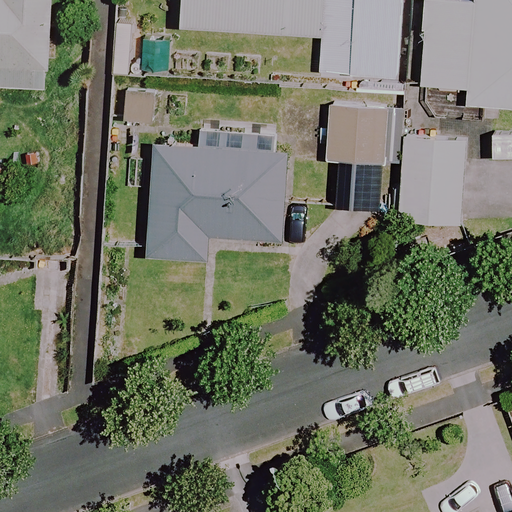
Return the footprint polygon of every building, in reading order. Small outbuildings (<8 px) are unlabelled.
[(0,0),(0,86),(37,89),(47,89),(51,0),(0,0)] [(161,0),(161,8),(179,9),(178,28),(314,35),(312,73),(398,78),(402,0),(161,0)] [(511,0),(476,0),(476,2),(446,0),(423,0),(418,85),(467,88),(465,105),(511,107),(511,0)] [(154,123),(156,89),(121,87),(119,121),(154,123)] [(390,164),(394,98),(331,94),(330,112),(274,109),(271,153),(157,147),(151,255),(206,258),(207,236),(281,240),(283,205),(330,207),(332,161),(390,164)] [(465,141),(406,139),(403,222),(462,224),(465,141)] [(65,320),(66,280),(26,280),(26,319),(65,320)]
